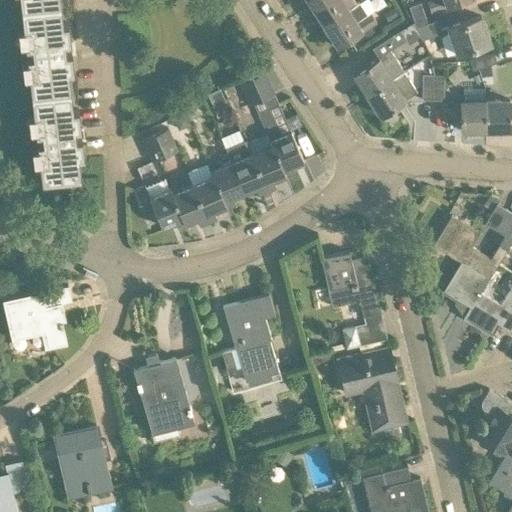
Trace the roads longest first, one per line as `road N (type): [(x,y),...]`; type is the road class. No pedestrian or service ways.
road 1 (residential): [(118,264),(183,268),(232,254),(301,223),(368,172)]
road 2 (residential): [(118,264),(105,0)]
road 3 (residential): [(432,383),(377,175)]
road 4 (residential): [(0,430),(57,393),(99,340),(118,264)]
road 5 (residential): [(368,172),(254,0)]
road 6 (residential): [(511,170),(408,164),(377,175)]
road 7 (residential): [(464,511),(432,383)]
road 8 (residential): [(0,223),(118,264)]
